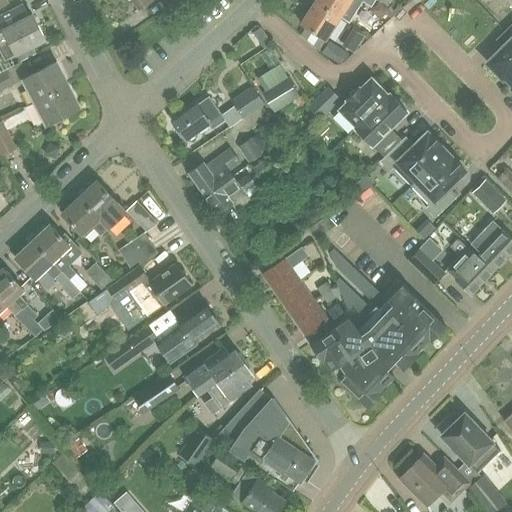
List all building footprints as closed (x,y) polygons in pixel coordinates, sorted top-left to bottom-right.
[(132,0),(139,10),(152,0),(173,0),(132,0)] [(315,0),(300,23),(326,39),(340,16),(315,0)] [(315,0),(340,16),(350,0),(315,0)] [(378,1),(370,10),(379,17),(387,9),(378,1)] [(13,10),(0,16),(0,51),(4,60),(15,54),(44,39),(32,15),(19,21),(13,10)] [(503,47),(488,62),(502,76),(504,74),(510,80),(511,77),(511,23),(496,39),(503,47)] [(260,28),(252,33),(263,48),(271,42),(260,28)] [(329,43),(321,54),(340,66),(347,55),(329,43)] [(56,61),(22,79),(34,102),(68,84),(56,61)] [(0,91),(13,85),(11,81),(5,70),(0,72),(0,91)] [(268,88),(261,91),(274,111),(282,107),(293,100),(299,95),(287,76),(268,88)] [(348,100),(340,109),(356,126),(388,95),(383,90),(384,88),(374,78),(372,79),(371,78),(360,89),(359,87),(347,99),(348,100)] [(68,84),(34,102),(35,103),(46,125),(79,107),(68,86),(68,84)] [(251,86),(231,100),(243,118),(244,117),(261,107),(261,106),(264,104),(251,86)] [(313,103),(308,108),(318,118),(328,108),(338,98),(328,89),(313,103)] [(356,126),(355,127),(383,156),(401,139),(390,127),(406,111),(389,94),(388,95),(356,126)] [(299,95),(293,100),(297,106),(304,102),(299,95)] [(197,103),(172,120),(179,129),(186,140),(202,129),(209,124),(211,128),(224,119),(209,97),(198,105),(197,103)] [(1,121),(0,121),(0,153),(1,156),(16,148),(5,129),(5,128),(1,121)] [(401,140),(380,160),(389,170),(393,167),(411,185),(446,151),(440,146),(441,145),(428,133),(427,132),(410,148),(401,140)] [(315,133),(291,148),(301,164),(324,148),(315,133)] [(252,136),(238,147),(248,163),(263,152),(252,136)] [(49,142),(43,154),(55,159),(60,147),(49,142)] [(203,161),(188,172),(205,196),(233,176),(228,168),(240,162),(230,148),(205,164),(203,161)] [(265,159),(252,168),(262,181),(285,164),(275,150),(264,158),(265,159)] [(446,151),(411,185),(429,204),(425,207),(435,217),(456,196),(448,187),(465,171),(464,170),(464,169),(452,157),(451,157),(446,151)] [(511,173),(506,168),(497,178),(511,192),(511,173)] [(233,176),(205,196),(217,213),(232,202),(236,210),(250,199),(244,192),(255,185),(248,175),(237,182),(233,176)] [(484,179),(471,192),(492,213),(505,199),(484,179)] [(96,180),(79,196),(109,228),(126,211),(96,180)] [(79,196),(61,213),(82,235),(91,226),(101,235),(109,228),(79,196)] [(388,203),(377,216),(410,246),(421,233),(388,203)] [(147,211),(137,221),(147,231),(158,223),(147,211)] [(326,215),(311,227),(318,237),(337,225),(328,216),(326,215)] [(511,238),(492,220),(469,245),(479,255),(495,270),(511,251),(511,238)] [(49,224),(32,240),(69,279),(76,273),(68,265),(82,252),(64,233),(61,236),(49,224)] [(144,233),(118,250),(125,260),(151,243),(144,233)] [(460,255),(446,269),(457,278),(455,280),(471,295),(495,270),(479,255),(469,245),(468,246),(458,237),(450,246),(460,255)] [(32,240),(14,257),(35,279),(44,270),(53,279),(54,278),(61,286),(60,287),(71,299),(80,291),(69,279),(32,240)] [(151,243),(125,260),(130,269),(156,252),(151,243)] [(285,257),(262,274),(277,294),(300,279),(292,267),(308,256),(301,246),(285,257)] [(333,248),(329,252),(335,265),(374,303),(382,295),(333,248)] [(419,248),(408,259),(416,266),(433,284),(444,272),(419,248)] [(96,262),(86,272),(103,290),(113,281),(96,262)] [(139,266),(107,287),(117,301),(127,294),(133,290),(148,313),(163,303),(163,304),(191,284),(176,263),(150,282),(139,266)] [(3,268),(0,270),(0,300),(6,306),(15,316),(14,317),(22,325),(23,324),(35,337),(43,329),(33,319),(24,309),(28,305),(18,295),(23,290),(3,268)] [(339,277),(336,280),(348,310),(353,306),(358,312),(368,305),(339,277)] [(300,279),(277,294),(292,316),(315,300),(300,279)] [(326,282),(317,288),(322,295),(331,289),(326,282)] [(348,315),(310,343),(320,357),(322,360),(324,359),(329,367),(330,369),(337,378),(357,397),(367,406),(381,391),(380,390),(402,367),(403,368),(418,353),(416,352),(429,338),(430,339),(445,324),(402,283),(387,298),(392,303),(368,328),(371,332),(364,337),(348,315)] [(331,289),(322,295),(325,301),(335,294),(331,289)] [(315,300),(292,316),(307,337),(308,338),(330,322),(329,321),(315,300)] [(153,322),(125,341),(133,354),(154,340),(156,343),(170,363),(181,355),(196,344),(194,341),(217,324),(204,305),(193,313),(191,311),(185,316),(160,333),(153,322)] [(155,321),(162,331),(182,317),(176,307),(155,321)] [(216,352),(184,375),(198,394),(207,388),(207,389),(218,380),(245,361),(239,353),(236,352),(234,350),(228,354),(225,350),(218,355),(216,352)] [(213,397),(205,403),(213,413),(244,391),(242,389),(249,384),(246,380),(252,375),(251,373),(251,370),(245,361),(218,380),(207,389),(213,397)] [(169,373),(133,396),(144,414),(181,390),(169,373)] [(259,388),(213,438),(276,479),(276,478),(291,489),(291,488),(288,486),(294,477),(299,480),(314,459),(300,450),(304,444),(284,423),(286,420),(267,393),(259,388)] [(511,411),(503,419),(511,429),(511,411)] [(451,420),(441,430),(443,432),(441,433),(466,461),(458,469),(470,481),(473,484),(482,477),(477,472),(500,450),(464,412),(453,422),(451,420)] [(198,429),(181,454),(196,464),(213,439),(198,429)] [(79,438),(68,446),(76,457),(87,449),(79,438)] [(39,442),(39,452),(54,452),(54,442),(39,442)] [(147,448),(136,458),(143,465),(154,455),(147,448)] [(222,448),(209,466),(237,486),(232,494),(231,494),(256,511),(276,511),(285,499),(272,489),(273,487),(247,471),(250,467),(240,460),(222,448)] [(423,454),(399,477),(426,504),(437,493),(448,503),(449,504),(451,502),(461,491),(470,481),(458,469),(456,467),(453,465),(444,475),(436,467),(423,454)] [(473,484),(466,489),(485,511),(490,511),(504,501),(483,476),(482,477),(473,484)] [(94,483),(84,492),(90,499),(100,490),(94,483)] [(114,504),(120,511),(142,511),(126,493),(114,504)] [(98,498),(84,511),(83,511),(107,511),(109,510),(98,498)] [(198,511),(196,510),(194,511),(219,511),(222,509),(209,501),(201,511),(198,511)]
